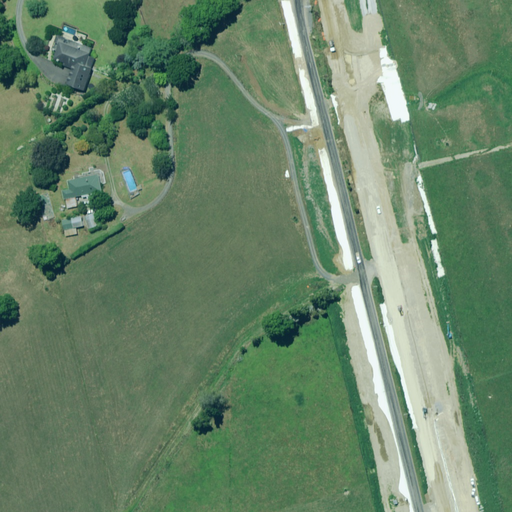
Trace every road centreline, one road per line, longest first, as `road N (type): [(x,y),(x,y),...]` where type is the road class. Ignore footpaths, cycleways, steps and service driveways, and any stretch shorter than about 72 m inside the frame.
road 1 (unclassified): [(330,76),(438,511)]
road 2 (track): [(356,182),(511,149)]
